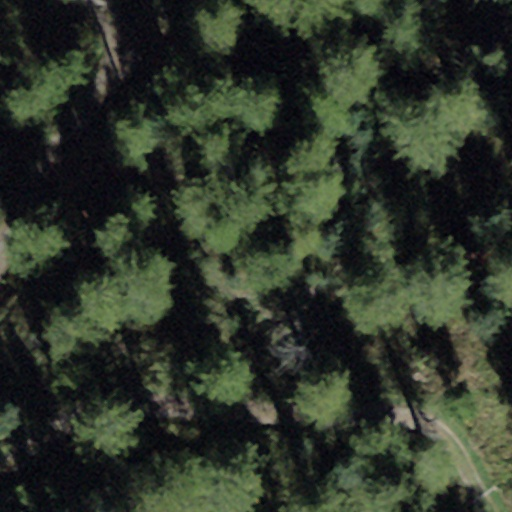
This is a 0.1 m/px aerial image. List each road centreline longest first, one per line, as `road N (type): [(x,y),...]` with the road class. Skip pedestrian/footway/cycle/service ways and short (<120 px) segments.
road 1 (track): [(0,478),(50,437),(120,407),(213,404),(426,422),(469,461),(495,511)]
road 2 (track): [(93,0),(119,19),(117,72),(61,144),(0,252)]
